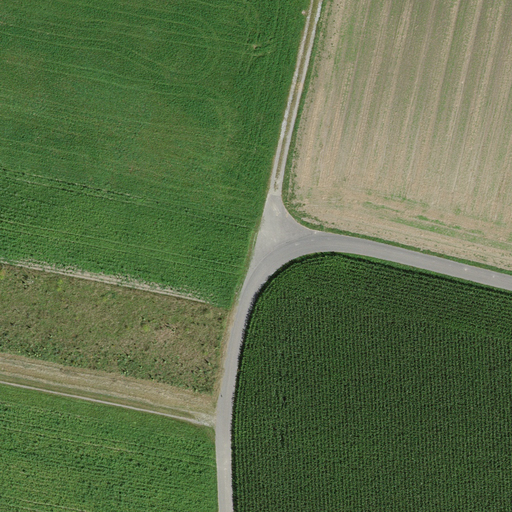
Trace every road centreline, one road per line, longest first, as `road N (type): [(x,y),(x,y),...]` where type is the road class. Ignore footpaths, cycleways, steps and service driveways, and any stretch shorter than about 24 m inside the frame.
road 1 (unclassified): [(511,279),(329,237),(278,244),(241,285),(220,418),(225,511)]
road 2 (track): [(278,244),(271,197),(315,0)]
road 3 (track): [(0,374),(220,418)]
